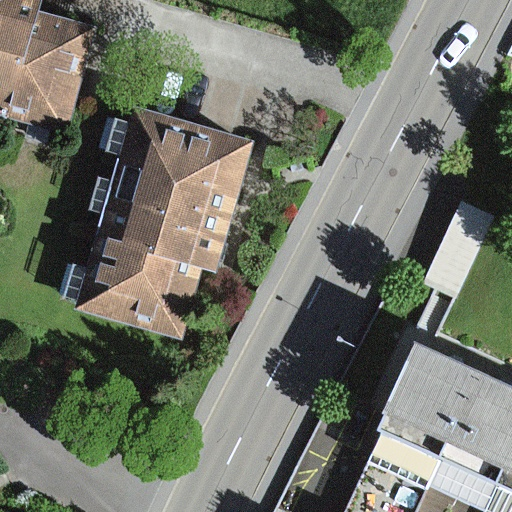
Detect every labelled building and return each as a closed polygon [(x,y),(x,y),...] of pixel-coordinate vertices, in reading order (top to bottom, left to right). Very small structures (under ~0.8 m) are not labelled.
[(63,0),(0,0),(0,107),(70,128),(75,113),(92,118),(121,19),(64,2),(63,0)] [(287,131),(165,94),(100,304),(204,335),(227,261),(245,266),(287,131)] [(472,293),(510,208),(480,195),(442,280),(461,289),(472,293)] [(503,363),(446,335),(405,419),(462,446),(503,363)] [(511,367),(503,363),(462,446),(511,470),(511,367)]
